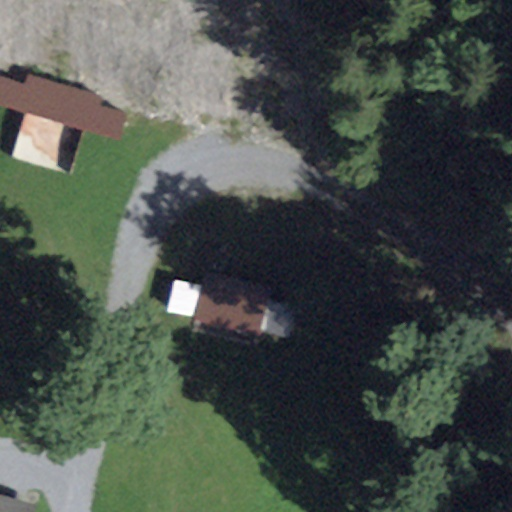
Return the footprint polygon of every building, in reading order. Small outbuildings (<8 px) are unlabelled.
[(25,110),(30,87),(14,82),(7,104),(25,110)] [(101,132),(108,110),(91,105),(83,126),(101,132)] [(258,334),(273,288),(210,268),(195,315),(258,334)] [(195,316),(201,287),(177,282),(170,310),(195,316)] [(288,337),(294,308),(269,303),(263,331),(288,337)] [(163,339),(147,335),(145,344),(161,348),(163,339)] [(212,351),(196,347),(193,356),(209,360),(212,351)] [(0,511),(28,511),(0,502),(0,511)]
